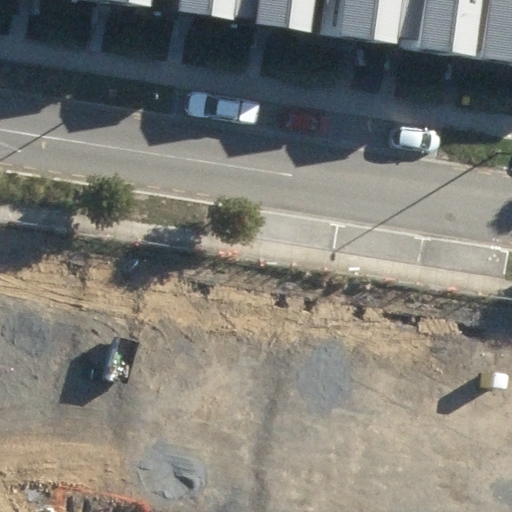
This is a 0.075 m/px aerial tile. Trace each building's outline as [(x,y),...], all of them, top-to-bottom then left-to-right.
[(135,0),(135,4),(202,15),(204,0),(135,0)] [(274,0),(204,0),(202,15),(271,25),(274,0)] [(307,0),(302,33),(369,43),(376,0),(307,0)] [(376,0),(369,43),(438,54),(446,0),(376,0)] [(511,26),(511,0),(446,0),(438,54),(506,65),(511,26)]
